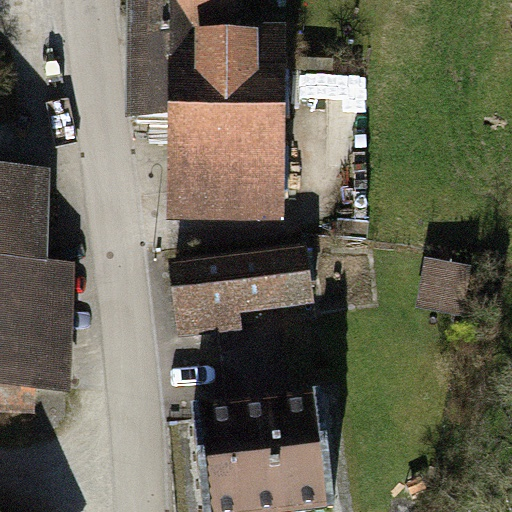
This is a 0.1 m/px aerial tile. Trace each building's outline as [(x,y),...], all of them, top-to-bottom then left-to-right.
[(134,0),(132,132),(166,133),(165,223),(285,225),(288,36),(239,35),(239,0),(134,0)] [(0,406),(58,410),(65,282),(42,281),(47,186),(0,183),(0,406)] [(239,319),(315,311),(308,253),(164,269),(173,349),(241,342),(239,319)] [(471,272),(416,263),(407,314),(463,323),(471,272)] [(176,410),(235,407),(232,349),(173,352),(176,410)] [(186,417),(193,511),(322,511),(314,407),(186,417)]
